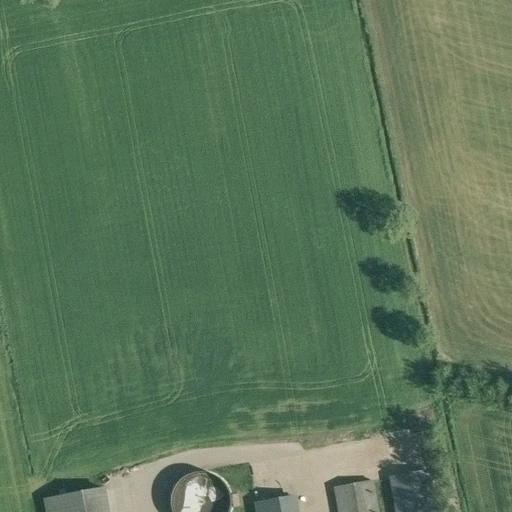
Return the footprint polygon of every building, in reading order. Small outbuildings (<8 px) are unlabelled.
[(415,472),(431,469),(426,444),(410,447),(415,472)] [(396,511),(437,511),(430,470),(390,478),(396,511)] [(379,511),(374,482),(334,489),(337,511),(379,511)] [(46,501),(48,511),(109,511),(105,490),(46,501)] [(257,511),(300,511),(297,495),(256,503),(257,511)]
